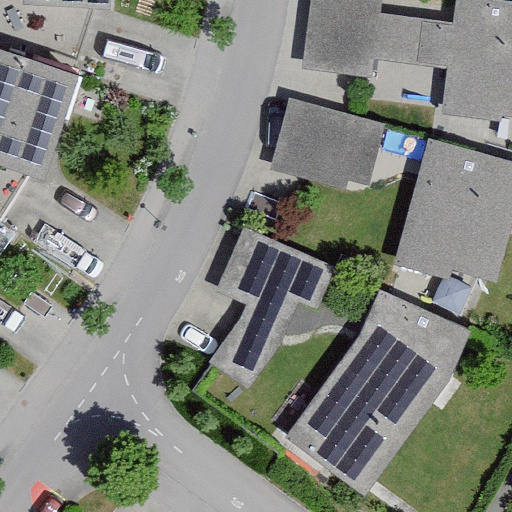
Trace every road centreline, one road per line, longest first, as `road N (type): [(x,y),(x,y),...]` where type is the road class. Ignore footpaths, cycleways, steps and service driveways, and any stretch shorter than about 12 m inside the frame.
road 1 (residential): [(90,392),(195,206),(232,90),(248,0)]
road 2 (residential): [(253,511),(90,392)]
road 3 (residential): [(1,511),(90,392)]
